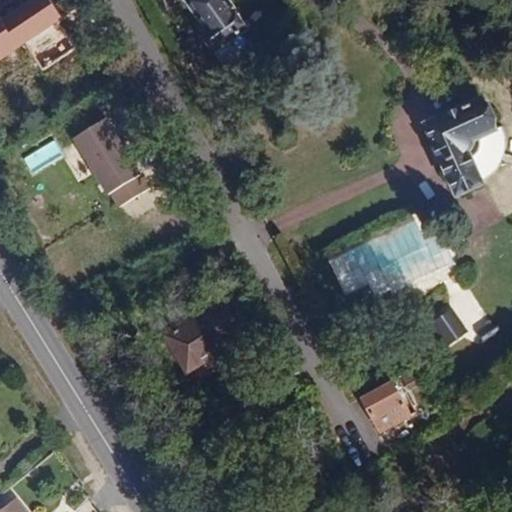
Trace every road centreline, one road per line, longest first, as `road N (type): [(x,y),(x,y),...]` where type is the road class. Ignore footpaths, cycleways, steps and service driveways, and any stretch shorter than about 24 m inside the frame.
road 1 (residential): [(121,0),(320,355),(360,467)]
road 2 (secondary): [(149,511),(0,271)]
